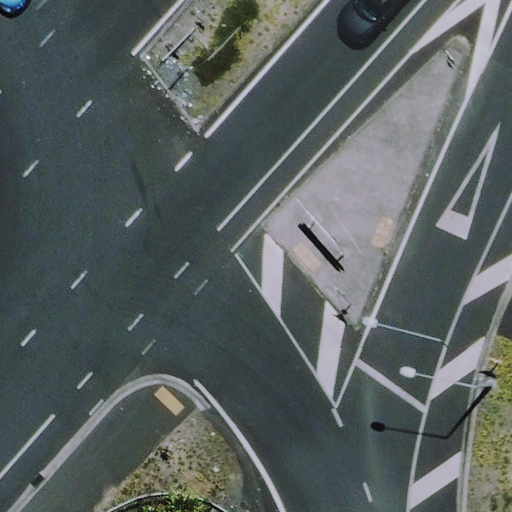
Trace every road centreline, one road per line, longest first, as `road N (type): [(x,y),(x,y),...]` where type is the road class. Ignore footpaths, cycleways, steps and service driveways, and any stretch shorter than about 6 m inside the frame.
road 1 (motorway): [(511,97),(389,370),(366,446),(359,511)]
road 2 (tertiary): [(383,0),(165,242)]
road 3 (motorway): [(165,242),(231,336),(323,511)]
road 4 (primary): [(165,242),(0,430)]
road 5 (motorway): [(58,88),(165,242)]
